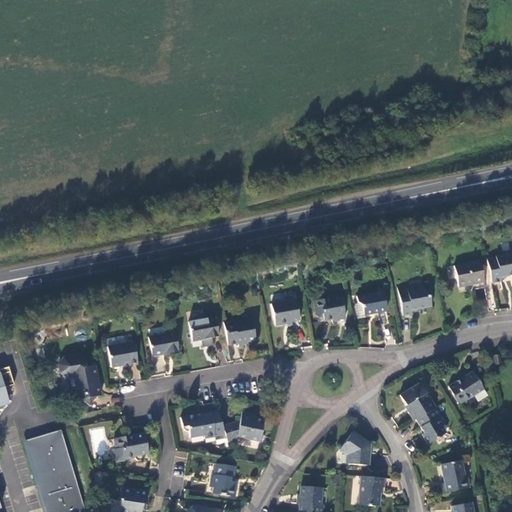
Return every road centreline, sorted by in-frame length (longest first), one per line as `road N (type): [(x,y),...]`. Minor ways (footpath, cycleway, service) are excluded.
road 1 (primary): [(485,182),(0,284)]
road 2 (residential): [(305,373),(261,365),(156,385),(167,434),(164,482)]
road 3 (residential): [(348,398),(404,467),(413,511)]
road 4 (residential): [(511,327),(393,361)]
